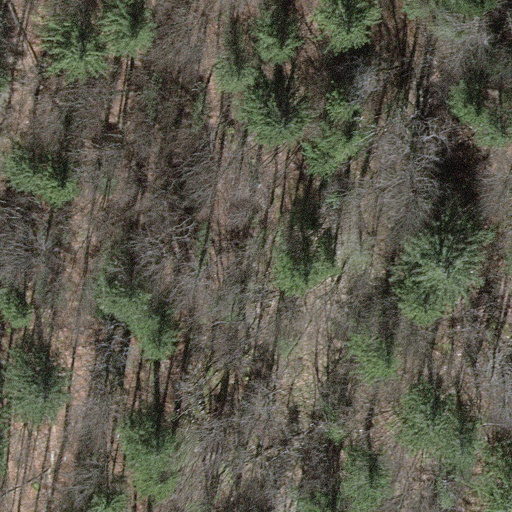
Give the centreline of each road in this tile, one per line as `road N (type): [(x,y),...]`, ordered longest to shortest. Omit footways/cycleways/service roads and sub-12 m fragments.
road 1 (track): [(411,0),(511,227)]
road 2 (track): [(511,99),(414,0)]
